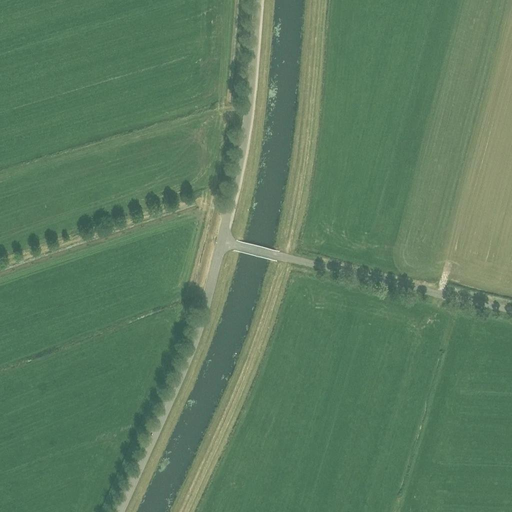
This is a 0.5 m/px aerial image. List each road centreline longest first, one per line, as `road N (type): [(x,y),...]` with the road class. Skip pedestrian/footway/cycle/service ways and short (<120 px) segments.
road 1 (track): [(182,511),(283,257),(307,133),(317,0)]
road 2 (unclassified): [(511,312),(221,241)]
road 3 (tertiary): [(117,511),(201,321),(221,241)]
road 4 (tertiary): [(221,241),(243,164),(254,0)]
